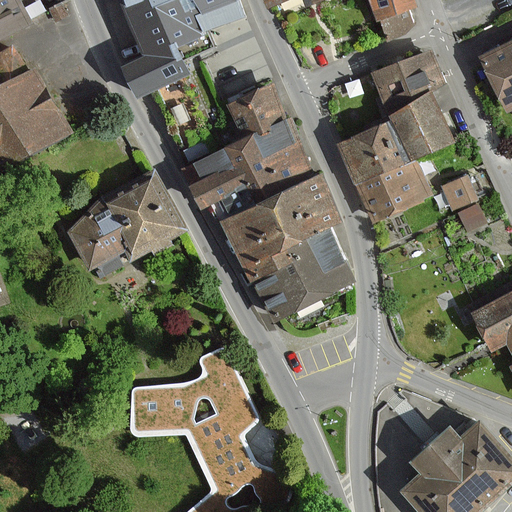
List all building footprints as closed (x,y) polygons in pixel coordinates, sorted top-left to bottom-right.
[(0,0),(0,38),(29,23),(16,0),(0,0)] [(123,0),(131,18),(143,46),(148,57),(126,67),(138,95),(187,75),(175,46),(203,34),(247,15),(240,0),(123,0)] [(267,0),(269,4),(279,0),(308,0),(310,5),(323,0),(376,0),(389,32),(416,22),(410,6),(416,4),(414,0),(267,0)] [(511,43),(483,59),(509,108),(511,106),(511,43)] [(0,173),(69,133),(32,70),(25,74),(12,52),(0,58),(0,173)] [(431,52),(375,73),(384,95),(388,105),(443,84),(431,52)] [(256,281),(265,300),(274,319),(353,281),(326,226),(340,220),(329,196),(318,174),(291,119),(285,122),(268,87),(263,90),(233,104),(250,139),(199,163),(207,179),(193,186),(203,206),(217,200),(226,219),(239,245),(256,281)] [(392,114),(412,159),(424,154),(452,141),(432,97),(392,114)] [(341,144),(350,165),(359,186),(365,200),(373,220),(431,195),(417,161),(408,165),(390,123),(341,144)] [(444,181),(455,207),(483,195),(472,169),(444,181)] [(154,172),(104,197),(70,231),(90,270),(131,250),(134,256),(184,231),(154,172)] [(460,208),(471,230),(492,220),(481,198),(460,208)] [(511,292),(478,309),(498,351),(511,346),(511,348),(511,292)] [(251,457),(245,444),(243,436),(246,431),(257,422),(258,416),(234,353),(228,349),(221,349),(207,356),(203,359),(202,365),(203,372),(199,378),(193,381),(177,384),(137,387),(133,389),(132,430),(135,433),(142,435),(169,434),(183,432),(186,433),(214,490),(213,493),(190,511),(271,511),(280,508),(287,503),(291,494),(294,482),(291,476),(285,472),(263,467),(257,463),(251,457)] [(475,511),(511,479),(511,461),(479,425),(461,442),(450,430),(414,463),(424,474),(404,492),(422,511),(475,511)]
